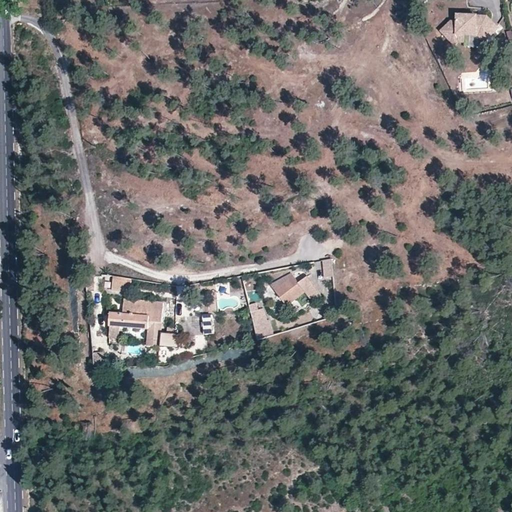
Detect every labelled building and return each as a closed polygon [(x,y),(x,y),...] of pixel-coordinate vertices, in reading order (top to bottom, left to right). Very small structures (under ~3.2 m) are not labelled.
[(456,36),(465,36),(478,37),(484,43),(499,30),(487,18),(472,17),(472,21),(465,21),(465,17),(457,17),(457,23),(451,23),(441,33),(450,42),(456,36)] [(464,43),(465,36),(456,36),(450,42),(455,47),(459,43),(464,43)] [(323,281),(321,263),(314,264),(315,281),(323,281)] [(275,290),(285,305),(305,292),(308,295),(317,289),(308,277),(298,284),(293,277),(275,290)] [(133,282),(114,278),(113,290),(131,294),(133,282)] [(322,296),(317,289),(308,295),(313,302),(322,296)] [(162,347),(162,335),(164,304),(125,302),(124,317),(113,316),(112,327),(148,329),(147,348),(162,349),(162,347)] [(259,342),(275,339),(271,323),(268,324),(265,311),(260,313),(258,306),(251,308),(259,342)] [(204,329),(215,328),(214,315),(203,316),(204,329)] [(121,330),(121,337),(139,338),(139,331),(121,330)] [(179,335),(162,335),(162,347),(179,348),(179,335)] [(98,363),(88,364),(89,374),(100,372),(98,363)]
